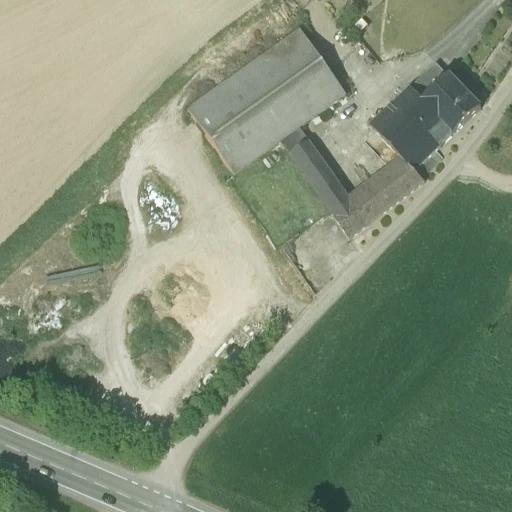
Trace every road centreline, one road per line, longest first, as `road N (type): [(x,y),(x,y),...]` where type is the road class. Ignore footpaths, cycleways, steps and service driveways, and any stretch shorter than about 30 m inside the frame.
road 1 (residential): [(511,90),(465,160),(139,506)]
road 2 (secondary): [(0,446),(139,506)]
